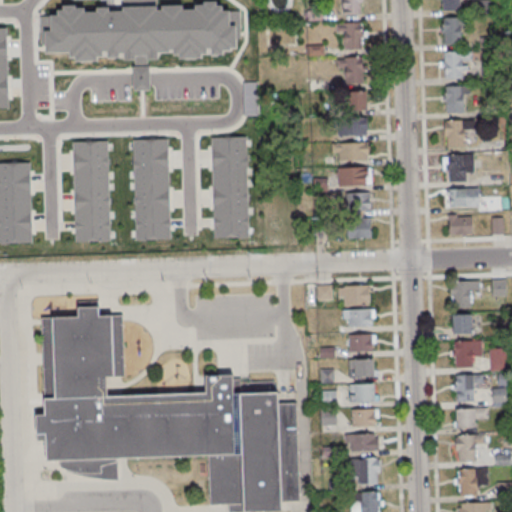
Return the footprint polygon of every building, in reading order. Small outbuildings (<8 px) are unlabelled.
[(342,0),(342,14),(362,14),(362,0),(342,0)] [(440,0),(441,9),(460,9),(459,0),(440,0)] [(71,63),(199,59),(198,55),(220,55),(220,51),(228,51),(228,48),(234,48),(234,26),(227,26),(227,11),(219,11),(219,5),(213,5),(213,2),(200,2),(201,5),(192,6),(192,9),(179,10),(179,6),(59,8),(58,11),(52,16),(37,17),(37,46),(41,52),(64,55),(64,58),(70,58),(71,63)] [(442,42),(464,42),(464,17),(442,17),(442,42)] [(336,34),(344,34),(344,48),(362,48),(362,22),(336,22),(336,34)] [(443,51),(443,77),(463,77),(463,60),(471,60),(471,51),(443,51)] [(346,83),(364,83),(364,57),(337,57),(337,69),(346,69),(346,83)] [(464,112),(464,94),(469,94),(469,85),(444,85),(444,112),(464,112)] [(367,90),(348,90),(348,109),(367,109),(367,90)] [(367,117),(339,117),(339,135),(367,135),(367,117)] [(445,146),(465,146),(465,129),(474,129),(474,119),(445,119),(445,146)] [(209,137),(210,238),(246,237),(244,136),(209,137)] [(130,140),(132,242),(168,241),(166,139),(130,140)] [(332,142),(332,160),(368,160),(368,142),(332,142)] [(70,143),(71,241),(106,240),(105,143),(70,143)] [(474,154),(444,154),(444,180),(474,180),(474,154)] [(0,163),(0,241),(29,241),(28,163),(0,163)] [(370,185),(370,166),(337,166),(337,185),(370,185)] [(479,206),(479,187),(447,187),(447,206),(479,206)] [(370,192),(346,192),(346,210),(370,210),(370,192)] [(472,234),(472,214),(448,214),(448,234),(472,234)] [(371,237),(371,220),(346,220),(346,237),(371,237)] [(450,307),(471,307),(471,288),(480,288),(480,281),(450,281),(450,307)] [(332,285),(318,285),(318,298),(332,298),(332,285)] [(369,285),(338,285),(338,305),(369,305),(369,285)] [(47,462),(46,441),(38,441),(37,416),(46,416),(42,319),(79,318),(79,308),(100,307),(100,317),(124,316),(126,377),(108,378),(108,398),(207,394),(207,377),(233,376),(234,395),(278,394),(279,405),(298,404),(301,502),(283,503),(283,511),(230,511),(230,505),(211,505),(209,456),(118,460),(119,481),(95,479),(75,474),(62,468),(62,462),(47,462)] [(374,309),(345,309),(345,326),(374,326),(374,309)] [(472,313),(453,313),(453,333),(472,333),(472,313)] [(348,351),(374,351),(374,334),(348,334),(348,351)] [(454,341),(454,367),(472,367),(472,341),(454,341)] [(348,359),(348,376),(373,376),(373,359),(348,359)] [(474,374),(455,374),(455,401),(474,401),(474,374)] [(375,402),(374,383),(349,383),(349,402),(375,402)] [(455,408),(455,427),(476,427),(476,417),(487,417),(487,408),(455,408)] [(351,409),(351,426),(376,426),(376,409),(351,409)] [(378,452),(378,434),(346,434),(346,452),(378,452)] [(456,461),(477,461),(477,442),(485,442),(485,434),(456,434),(456,461)] [(508,455),(496,455),(496,464),(509,463),(508,455)] [(379,458),(356,458),(356,484),(379,484),(379,458)] [(458,468),(458,494),(478,494),(478,486),(488,486),(488,468),(458,468)] [(511,482),(497,482),(497,497),(511,497),(511,482)] [(379,511),(379,491),(351,491),(350,511),(379,511)] [(459,502),(458,511),(490,511),(491,502),(459,502)]
